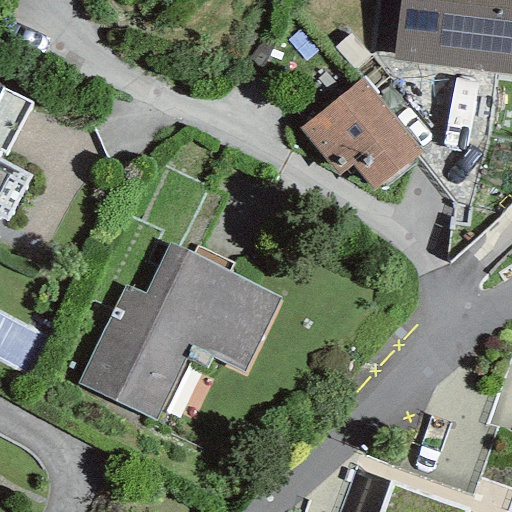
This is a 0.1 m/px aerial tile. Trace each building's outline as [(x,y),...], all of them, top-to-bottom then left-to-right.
[(511,0),(392,0),(386,67),(511,77),(511,0)] [(405,152),(351,84),(301,123),(355,192),(405,152)] [(0,187),(37,108),(0,90),(0,187)] [(130,229),(57,389),(150,431),(187,350),(241,375),(277,296),(130,229)] [(454,511),(455,510),(372,482),(361,511),(454,511)]
